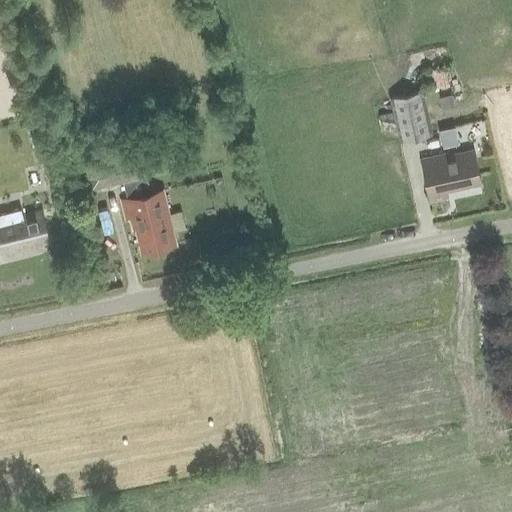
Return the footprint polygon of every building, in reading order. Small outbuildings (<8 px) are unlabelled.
[(432,134),(422,91),(390,98),(400,141),(432,134)] [(459,142),(455,125),(440,128),(441,133),(444,145),(444,146),(445,145),(456,143),(459,142)] [(457,151),(447,153),(421,159),(431,202),(447,198),(446,191),(481,183),(473,149),(458,153),(457,151)] [(177,247),(164,189),(150,192),(147,177),(149,177),(144,151),(87,163),(92,188),(120,182),(120,183),(123,182),(126,198),(119,199),(124,221),(129,220),(132,231),(135,230),(140,255),(177,247)] [(40,242),(49,240),(42,211),(0,221),(0,260),(42,250),(40,242)]
